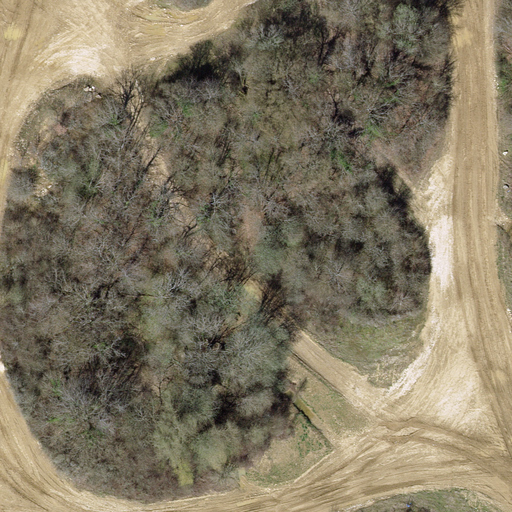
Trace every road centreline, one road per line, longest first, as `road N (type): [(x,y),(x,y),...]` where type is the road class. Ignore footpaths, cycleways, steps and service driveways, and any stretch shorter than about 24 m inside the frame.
road 1 (track): [(132,52),(155,167),(251,300),(412,431)]
road 2 (track): [(511,408),(480,310),(467,0)]
road 3 (track): [(240,511),(418,466),(484,463),(511,478)]
road 4 (track): [(480,310),(454,371),(412,431),(324,494)]
road 5 (track): [(225,0),(218,22),(132,52),(51,37)]
road 6 (track): [(116,0),(0,78)]
